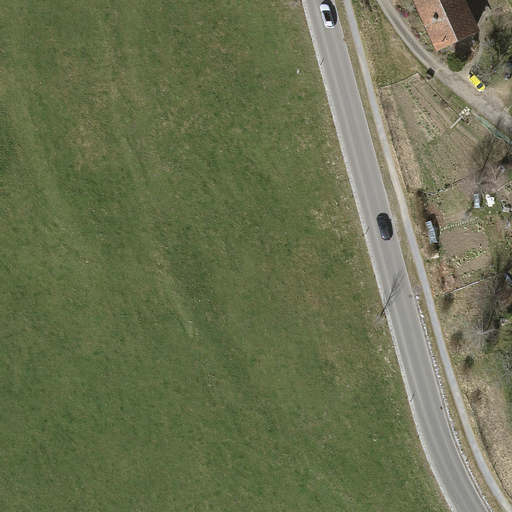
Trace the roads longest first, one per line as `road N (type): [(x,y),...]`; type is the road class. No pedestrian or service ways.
road 1 (tertiary): [(320,0),(415,358),(446,454),(476,511)]
road 2 (track): [(382,0),(428,60),(511,129)]
